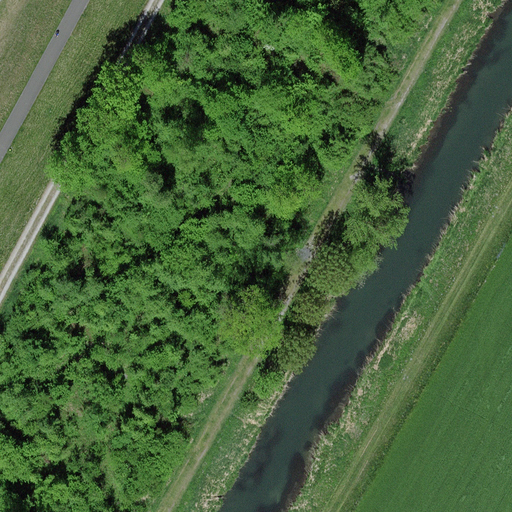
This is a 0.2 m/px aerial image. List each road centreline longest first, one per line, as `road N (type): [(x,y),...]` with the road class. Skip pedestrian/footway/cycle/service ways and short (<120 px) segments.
road 1 (track): [(169,0),(0,313)]
road 2 (track): [(0,140),(76,0)]
